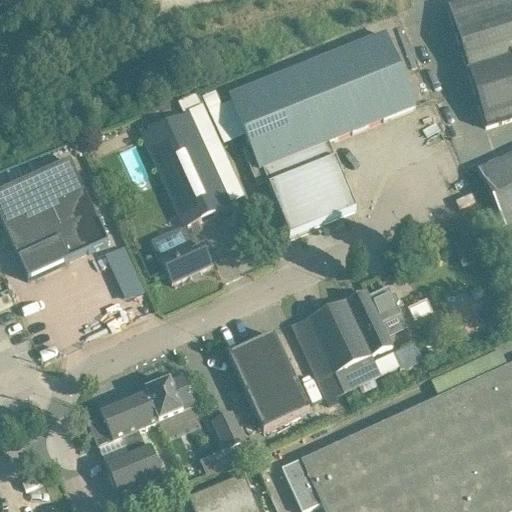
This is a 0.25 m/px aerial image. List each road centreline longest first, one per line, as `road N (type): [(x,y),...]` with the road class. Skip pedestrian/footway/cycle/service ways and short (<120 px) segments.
road 1 (unclassified): [(57,443),(69,391),(393,235),(424,199)]
road 2 (unclassified): [(77,50),(211,0)]
